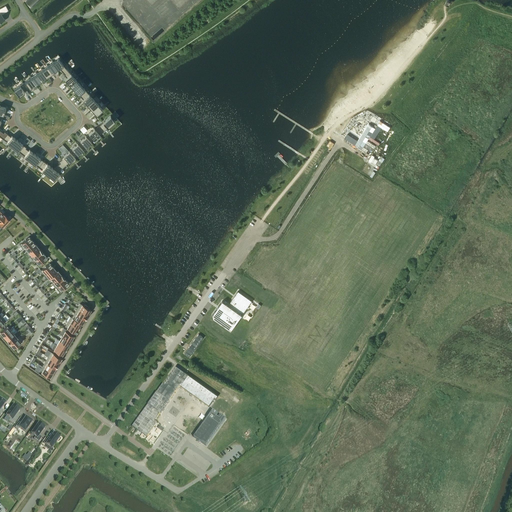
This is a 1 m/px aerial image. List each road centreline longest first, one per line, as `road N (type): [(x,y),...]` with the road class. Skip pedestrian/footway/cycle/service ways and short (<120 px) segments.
road 1 (residential): [(22,108),(57,91),(78,122),(46,146),(17,115)]
road 2 (residential): [(102,444),(187,325)]
